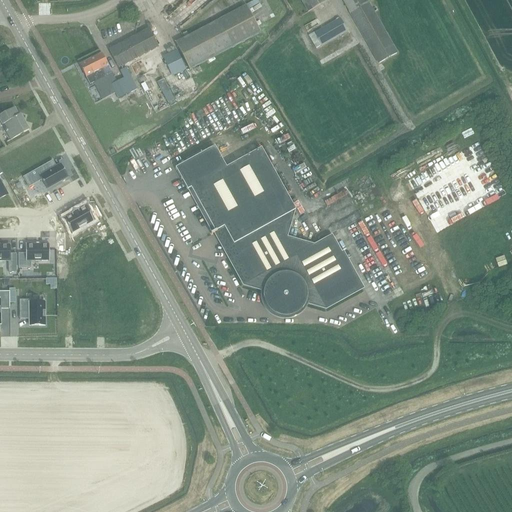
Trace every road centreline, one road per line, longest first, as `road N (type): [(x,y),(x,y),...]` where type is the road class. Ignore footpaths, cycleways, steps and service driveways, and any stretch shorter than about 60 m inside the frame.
road 1 (track): [(511,330),(459,313),(439,333),(424,377),(353,390)]
road 2 (tertiary): [(0,354),(133,354),(183,330)]
road 3 (secondary): [(183,330),(102,181)]
road 4 (primary): [(420,418),(285,468)]
road 5 (primary): [(291,481),(420,418)]
road 6 (unclassified): [(418,511),(413,491),(423,472),(511,441)]
